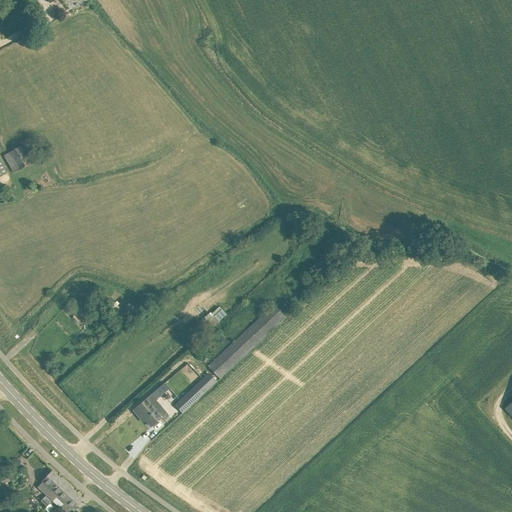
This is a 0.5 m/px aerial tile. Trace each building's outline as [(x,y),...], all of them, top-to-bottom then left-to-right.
[(5,155),(14,173),(37,160),(26,142),(5,155)] [(208,366),(220,379),(286,317),(274,305),(208,366)] [(199,331),(204,336),(228,314),(223,309),(199,331)] [(176,405),(178,408),(183,413),(217,381),(212,375),(210,377),(208,375),(176,405)] [(152,394),(134,410),(141,418),(143,416),(152,427),(168,413),(152,394)] [(0,486),(11,481),(4,469),(0,471),(0,472),(0,473),(0,486)] [(39,487),(53,500),(68,485),(52,471),(43,482),(39,487)] [(68,485),(53,500),(66,511),(71,507),(72,509),(82,498),(68,485)]
